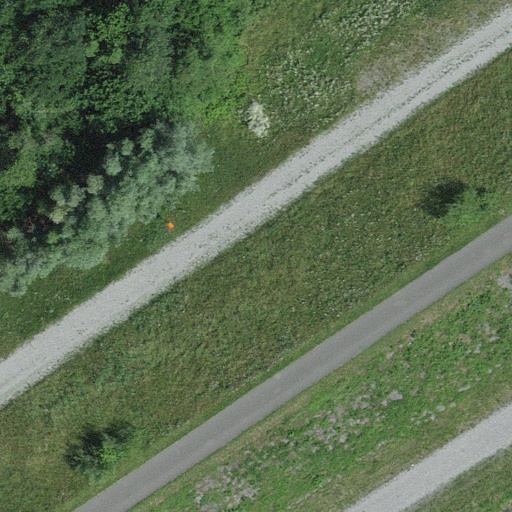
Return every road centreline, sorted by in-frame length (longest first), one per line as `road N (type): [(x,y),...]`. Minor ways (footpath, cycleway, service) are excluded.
road 1 (track): [(511,39),(351,141),(0,393)]
road 2 (track): [(511,237),(108,511)]
road 3 (track): [(391,511),(511,430)]
